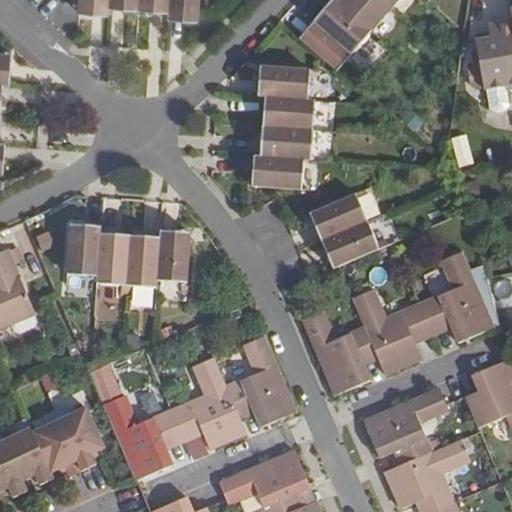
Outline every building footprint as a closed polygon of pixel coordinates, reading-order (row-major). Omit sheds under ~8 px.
[(110,0),(80,0),(80,6),(93,7),(92,15),(109,17),(109,8),(110,0)] [(110,0),(109,8),(128,9),(129,1),(140,2),(140,0),(110,0)] [(140,0),(140,2),(154,3),(153,11),(170,12),(170,0),(140,0)] [(201,0),(170,0),(170,12),(170,20),(188,21),(188,12),(200,14),(201,0)] [(338,3),(334,0),(333,0),(327,8),(331,11),(338,3)] [(380,0),(340,0),(338,3),(372,32),(392,10),(380,0)] [(380,0),(392,10),(400,0),(380,0)] [(140,2),(129,1),(128,9),(140,10),(140,2)] [(154,3),(140,2),(140,10),(153,11),(154,3)] [(314,23),(351,56),(372,32),(338,3),(331,11),(327,8),(314,23)] [(80,6),(80,7),(79,14),(92,15),(93,7),(80,6)] [(200,14),(188,12),(188,21),(200,21),(200,14)] [(479,64),(484,91),(487,90),(506,86),(511,85),(511,19),(493,23),(495,36),(490,37),(475,39),(479,64)] [(2,53),(0,53),(0,83),(2,84),(10,84),(10,67),(1,66),(2,53)] [(11,54),(2,53),(1,66),(10,67),(11,54)] [(482,80),(479,64),(468,66),(470,82),(482,80)] [(266,78),(258,78),(257,97),(264,97),(308,100),(310,70),(268,67),(266,78)] [(268,67),(259,67),(258,78),(266,78),(268,67)] [(506,86),(487,90),(490,109),(497,112),(505,111),(509,105),(506,86)] [(263,116),(271,116),(270,128),(313,131),(315,100),(308,100),(264,97),(263,116)] [(419,135),(426,128),(412,115),(405,122),(419,135)] [(271,116),(263,116),(262,128),(270,128),(271,116)] [(269,141),(262,141),(260,157),(304,160),(311,161),(313,131),(270,128),(269,141)] [(270,128),(262,128),(262,141),(269,141),(270,128)] [(260,157),(253,157),(252,177),(260,177),(259,188),(302,191),(304,160),(260,157)] [(260,177),(252,177),(252,188),(259,188),(260,177)] [(477,185),(462,188),(465,199),(480,195),(477,185)] [(355,195),(317,210),(322,222),(314,225),(321,243),(367,223),(355,195)] [(317,210),(309,214),(314,225),(322,222),(317,210)] [(367,223),(321,243),(329,259),(337,256),(341,266),(379,250),(367,223)] [(490,241),(486,223),(472,225),(477,243),(490,241)] [(69,233),(66,277),(97,279),(100,234),(101,228),(78,227),(78,233),(69,233)] [(55,248),(49,231),(36,236),(43,253),(55,248)] [(160,232),(159,239),(157,283),(187,286),(190,242),(181,241),(181,234),(160,232)] [(121,236),(100,234),(97,279),(97,286),(126,288),(129,243),(120,243),(121,236)] [(138,244),(129,243),(126,288),(156,290),(157,283),(159,239),(138,237),(138,244)] [(499,326),(477,246),(463,252),(496,328),(499,326)] [(19,248),(8,253),(13,267),(25,262),(19,248)] [(0,330),(12,326),(33,316),(35,316),(13,267),(8,253),(7,252),(0,254),(0,330)] [(452,292),(420,305),(431,330),(450,323),(453,330),(459,343),(496,328),(463,252),(440,262),(452,292)] [(337,256),(329,259),(333,269),(338,267),(341,266),(337,256)] [(511,284),(511,277),(491,280),(494,300),(511,296),(511,284)] [(356,298),(371,292),(367,283),(352,290),(356,298)] [(352,300),(365,329),(375,354),(379,361),(384,374),(422,359),(416,345),(412,338),(431,330),(420,305),(388,319),(376,290),(371,292),(356,298),(352,300)] [(321,303),(297,313),(301,322),(325,312),(321,303)] [(325,312),(301,322),(333,396),(371,381),(364,367),(361,360),(375,354),(365,329),(337,341),(325,312)] [(37,324),(33,316),(12,326),(15,333),(20,335),(35,329),(37,324)] [(450,323),(431,330),(434,338),(453,330),(450,323)] [(431,330),(412,338),(416,345),(434,338),(431,330)] [(254,377),(227,389),(238,414),(250,409),(253,416),(259,429),(296,413),(265,339),(243,348),(254,377)] [(375,354),(361,360),(364,367),(379,361),(375,354)] [(478,392),(481,400),(468,406),(478,429),(508,417),(511,427),(511,369),(508,360),(471,376),(477,390),(478,392)] [(203,399),(171,413),(182,438),(200,430),(204,437),(209,451),(246,435),(240,422),(238,414),(227,389),(214,361),(192,370),(203,399)] [(117,388),(99,396),(104,408),(122,400),(117,388)] [(364,422),(380,460),(393,454),(401,451),(406,464),(432,453),(428,443),(425,437),(420,424),(435,418),(449,412),(445,403),(439,390),(364,422)] [(478,392),(465,398),(468,406),(481,400),(478,392)] [(127,398),(104,408),(136,483),(173,467),(167,453),(164,445),(182,438),(171,413),(139,426),(127,398)] [(54,411),(78,462),(82,471),(97,464),(92,455),(106,448),(87,407),(70,414),(65,405),(54,411)] [(250,409),(238,414),(240,422),(253,416),(250,409)] [(78,462),(54,411),(43,416),(47,425),(32,431),(52,474),(78,462)] [(437,423),(435,418),(420,424),(425,437),(432,435),(437,423)] [(52,474),(32,431),(30,428),(25,419),(14,425),(18,433),(5,440),(24,481),(35,476),(40,486),(55,479),(52,474)] [(24,481),(5,440),(0,430),(0,492),(9,489),(13,498),(28,491),(24,481)] [(204,437),(200,430),(182,438),(185,445),(204,437)] [(185,445),(182,438),(164,445),(167,453),(185,445)] [(428,443),(432,453),(441,449),(437,440),(428,443)] [(386,473),(401,509),(414,503),(422,500),(426,511),(432,511),(455,502),(443,476),(471,464),(468,457),(463,447),(461,441),(432,453),(406,464),(399,468),(386,473)] [(475,441),(463,447),(468,457),(480,452),(475,441)] [(401,451),(393,454),(399,468),(406,464),(401,451)] [(294,454),(219,485),(225,499),(229,508),(257,496),(263,508),(264,511),(295,511),(290,499),(297,497),(310,491),(294,454)] [(297,497),(290,499),(295,511),(296,511),(302,509),(297,497)] [(192,511),(187,500),(157,511),(192,511)] [(426,511),(422,500),(414,503),(417,511),(426,511)] [(459,511),(455,502),(432,511),(459,511)] [(319,511),(316,503),(302,509),(296,511),(319,511)]
